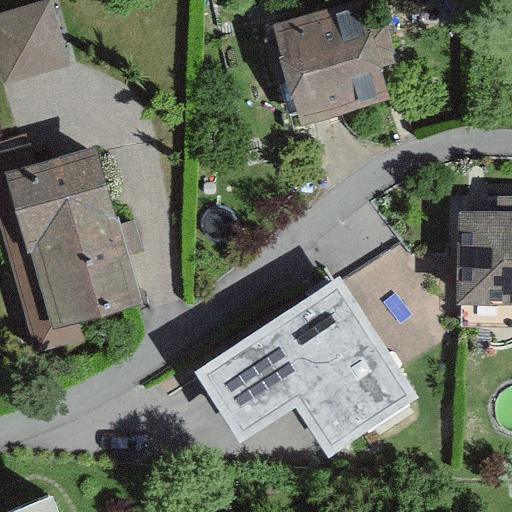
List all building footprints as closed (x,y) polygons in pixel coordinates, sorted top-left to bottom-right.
[(56,0),(34,0),(0,10),(0,49),(9,80),(75,61),(56,0)] [(369,0),(348,0),(287,16),(309,99),(390,77),(369,0)] [(20,141),(0,147),(0,193),(44,340),(81,329),(74,305),(141,285),(97,138),(26,159),(20,141)] [(511,215),(464,214),(461,299),(511,300),(511,215)] [(415,398),(338,282),(197,375),(239,442),(297,404),(330,453),(415,398)] [(0,491),(0,511),(70,511),(53,470),(0,491)]
